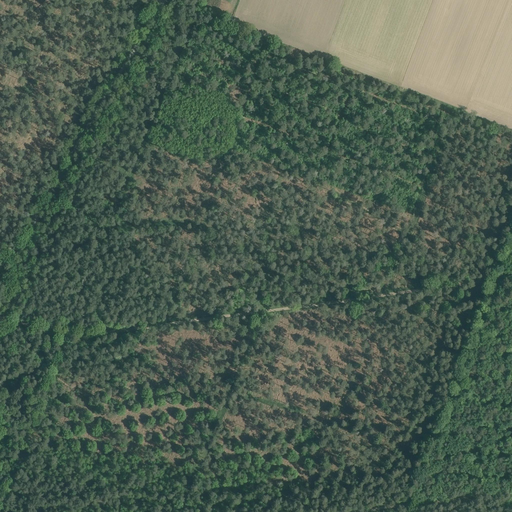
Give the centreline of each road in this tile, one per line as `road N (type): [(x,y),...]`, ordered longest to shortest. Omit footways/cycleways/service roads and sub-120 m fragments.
road 1 (unknown): [(511,274),(67,334),(5,310)]
road 2 (track): [(0,274),(166,0)]
road 3 (unknown): [(0,254),(152,0)]
road 4 (track): [(409,503),(511,250)]
road 5 (track): [(67,334),(0,511)]
road 6 (track): [(359,511),(511,490)]
